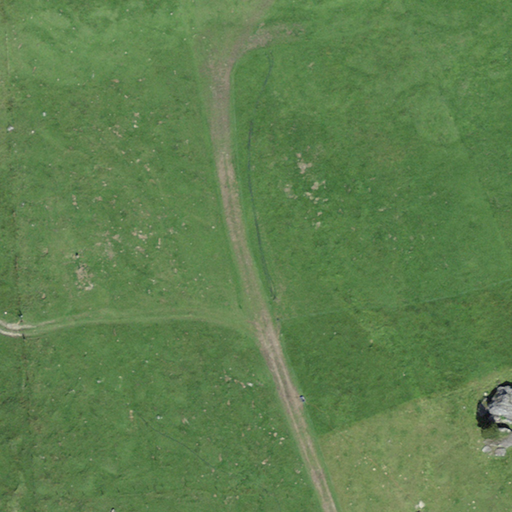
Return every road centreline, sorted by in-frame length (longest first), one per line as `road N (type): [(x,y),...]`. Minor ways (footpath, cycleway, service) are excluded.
road 1 (track): [(257,318),(220,179),(230,47)]
road 2 (track): [(257,318),(184,307),(0,327)]
road 3 (track): [(331,511),(257,318)]
